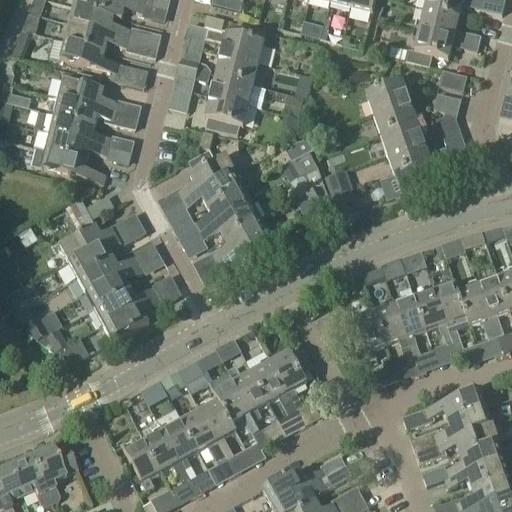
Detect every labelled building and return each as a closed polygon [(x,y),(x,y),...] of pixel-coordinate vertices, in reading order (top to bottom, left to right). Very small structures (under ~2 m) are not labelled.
[(113,23),(113,24),(120,25),(122,16),(144,21),(146,13),(95,0),(83,0),(80,13),(79,15),(113,23)] [(95,0),(146,13),(166,18),(169,6),(146,1),(145,3),(133,0),(95,0)] [(328,8),(330,0),(308,0),(308,3),(328,8)] [(349,13),(351,0),(330,0),(328,8),(349,13)] [(371,19),(375,0),(351,0),(349,13),(371,19)] [(427,0),(426,3),(423,15),(457,23),(460,11),(501,21),(503,12),(462,2),(452,0),(427,0)] [(452,0),(462,2),(503,12),(505,5),(484,0),(452,0)] [(79,15),(80,13),(71,11),(67,31),(157,53),(160,41),(131,34),(130,37),(110,32),(113,24),(113,23),(79,15)] [(452,45),(478,51),(480,43),(454,36),(457,23),(423,15),(420,27),(418,36),(452,45)] [(189,30),(184,52),(202,56),(204,48),(204,45),(218,49),(223,50),(220,61),(257,70),(263,49),(264,49),(266,40),(249,36),(232,31),(230,41),(189,30)] [(154,65),(157,53),(67,31),(62,49),(103,59),(106,50),(125,55),(125,57),(154,65)] [(476,59),(478,51),(452,45),(418,36),(413,57),(408,55),(405,67),(428,73),(431,62),(447,66),(450,52),(476,59)] [(101,67),(103,59),(62,49),(57,67),(101,78),(100,84),(143,95),(147,77),(120,71),(120,72),(101,67)] [(220,61),(215,82),(252,91),(257,70),(220,61)] [(181,65),(179,72),(197,77),(199,69),(181,65)] [(197,77),(179,72),(177,80),(177,81),(195,85),(197,77)] [(462,98),(466,83),(442,76),(438,92),(462,98)] [(247,112),(252,91),(215,82),(210,102),(247,112)] [(108,107),(99,105),(102,96),(62,86),(57,105),(137,125),(140,113),(109,104),(108,107)] [(372,121),(408,108),(401,88),(365,100),(372,121)] [(456,121),(460,105),(437,100),(432,115),(456,121)] [(511,125),(511,102),(505,101),(500,123),(511,125)] [(242,133),(247,112),(210,102),(205,124),(242,133)] [(135,136),(137,125),(57,105),(53,122),(94,132),(96,124),(104,126),(103,129),(135,136)] [(170,106),(168,115),(185,119),(188,110),(170,106)] [(380,141),(415,129),(408,108),(372,121),(380,141)] [(38,118),(33,136),(36,136),(49,140),(111,155),(128,159),(130,150),(92,141),(94,132),(53,122),(38,118)] [(459,136),(455,126),(443,123),(430,127),(436,144),(442,142),(459,136)] [(387,161),(422,149),(415,129),(380,141),(387,161)] [(32,154),(34,155),(85,167),(88,158),(109,164),(111,155),(49,140),(36,136),(32,154)] [(449,162),(466,156),(459,136),(442,142),(449,162)] [(209,156),(213,141),(202,138),(198,154),(209,156)] [(289,158),(284,157),(290,167),(294,165),(307,158),(314,155),(310,144),(291,150),(289,158)] [(429,169),(422,149),(421,149),(387,161),(394,182),(429,169)] [(83,177),(85,167),(34,155),(29,173),(102,191),(104,182),(83,177)] [(469,164),(466,156),(449,162),(451,170),(469,164)] [(317,175),(307,158),(294,165),(290,167),(299,184),(305,181),(317,175)] [(185,191),(156,207),(162,218),(178,209),(178,208),(234,178),(224,160),(188,180),(193,190),(186,194),(185,191)] [(394,182),(378,187),(385,207),(398,203),(401,202),(436,190),(429,169),(394,182)] [(178,208),(178,209),(182,217),(201,206),(206,214),(242,193),(251,189),(242,174),(234,178),(178,208)] [(299,184),(293,187),(302,203),(308,200),(314,197),(323,192),(317,175),(305,181),(299,184)] [(343,200),(340,190),(328,194),(331,204),(343,200)] [(329,209),(323,192),(314,197),(308,200),(317,215),(329,209)] [(195,240),(251,209),(242,193),(206,214),(210,221),(190,232),(195,240)] [(350,220),(343,200),(331,204),(338,224),(350,220)] [(223,245),(260,225),(251,209),(195,240),(200,248),(219,237),(223,245)] [(67,269),(140,229),(134,220),(106,235),(107,236),(100,240),(95,232),(58,252),(67,269)] [(197,280),(269,241),(260,225),(223,245),(227,253),(223,255),(222,253),(191,270),(197,280)] [(118,255),(145,240),(140,229),(67,269),(76,285),(113,264),(108,257),(116,253),(118,255)] [(269,241),(197,280),(203,290),(238,271),(241,277),(278,257),(269,241)] [(85,301),(141,270),(137,262),(117,273),(113,264),(76,285),(85,301)] [(93,316),(130,296),(126,289),(146,278),(141,270),(85,301),(93,316)] [(511,278),(495,285),(507,318),(511,316),(511,278)] [(495,285),(476,292),(500,361),(509,358),(503,341),(500,331),(499,331),(496,322),(507,318),(495,285)] [(453,290),(433,297),(448,339),(452,349),(458,366),(465,364),(459,347),(460,346),(456,337),(468,333),(455,299),(457,299),(453,290)] [(476,292),(457,299),(455,299),(468,333),(481,328),(484,336),(487,346),(488,346),(494,363),(500,361),(476,292)] [(102,332),(158,301),(154,293),(134,304),(130,296),(93,316),(102,332)] [(8,302),(16,317),(27,311),(18,296),(8,302)] [(433,297),(413,305),(424,338),(438,333),(441,342),(448,339),(433,297)] [(158,301),(102,332),(111,348),(148,328),(144,320),(163,309),(158,301)] [(402,308),(393,312),(405,345),(408,354),(416,351),(413,342),(424,338),(413,305),(402,308)] [(386,314),(373,319),(385,353),(398,348),(405,345),(393,312),(386,314)] [(24,333),(33,328),(25,313),(16,317),(24,333)] [(373,357),(385,353),(373,319),(353,327),(365,360),(367,367),(376,364),(373,357)] [(38,326),(23,335),(26,341),(35,348),(46,342),(38,326)] [(398,348),(410,383),(417,380),(411,364),(408,354),(405,345),(398,348)] [(458,366),(452,349),(444,352),(450,369),(458,366)] [(277,365),(269,369),(304,433),(311,428),(293,395),(305,389),(300,379),(311,373),(301,356),(290,362),(288,359),(277,365)] [(419,361),(411,364),(417,380),(425,377),(419,361)] [(262,373),(250,380),(266,410),(279,403),(298,436),(304,433),(269,369),(262,373)] [(234,375),(226,379),(253,428),(261,424),(256,415),(266,410),(250,380),(240,385),(234,375)] [(364,380),(370,397),(385,391),(379,375),(364,380)] [(213,400),(217,408),(229,430),(230,430),(242,423),(260,457),(266,453),(253,428),(226,379),(207,390),(213,400)] [(402,425),(406,437),(434,427),(433,423),(445,419),(448,427),(449,427),(487,413),(480,395),(402,423),(402,425)] [(207,414),(199,418),(234,481),(241,478),(222,443),(234,437),(230,430),(229,430),(217,408),(207,414)] [(437,436),(409,446),(413,458),(432,452),(493,430),(487,413),(449,427),(448,427),(451,436),(439,440),(437,436)] [(155,427),(156,430),(161,439),(187,486),(196,502),(204,498),(185,464),(196,458),(180,428),(174,417),(155,427)] [(193,421),(180,428),(196,458),(209,451),(227,485),(234,481),(199,418),(193,421)] [(137,440),(142,449),(158,478),(171,471),(189,506),(196,502),(187,486),(161,439),(156,430),(137,440)] [(432,452),(413,458),(418,471),(446,461),(445,457),(457,453),(460,461),(499,448),(493,430),(432,452)] [(441,473),(421,480),(426,492),(444,486),(505,465),(499,448),(460,461),(462,470),(442,477),(441,473)] [(148,484),(158,478),(142,449),(124,459),(145,497),(153,493),(148,484)] [(51,453),(28,463),(49,511),(56,508),(58,503),(51,489),(64,484),(64,482),(76,477),(64,451),(52,457),(51,453)] [(269,511),(270,511),(345,472),(339,462),(319,472),(320,475),(303,485),(298,476),(261,496),(269,511)] [(28,463),(6,473),(20,503),(33,497),(39,511),(46,511),(49,511),(28,463)] [(472,495),(511,481),(505,465),(444,486),(447,494),(469,487),(472,495)] [(331,494),(351,483),(345,472),(270,511),(307,511),(315,508),(311,500),(329,490),(331,494)] [(9,511),(7,509),(20,503),(6,473),(0,475),(0,511),(9,511)] [(478,511),(511,500),(511,485),(511,481),(472,495),(475,503),(466,506),(465,502),(436,511),(478,511)] [(345,511),(362,503),(356,493),(330,508),(331,510),(327,511),(317,511),(315,508),(307,511),(345,511)] [(511,511),(511,500),(478,511),(511,511)] [(163,511),(158,502),(150,507),(152,511),(163,511)] [(366,511),(362,503),(345,511),(366,511)]
